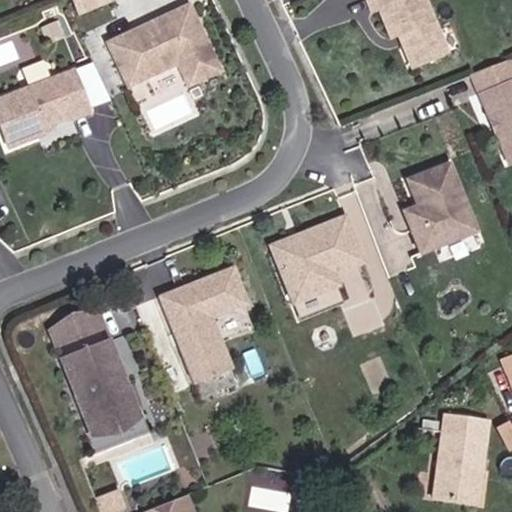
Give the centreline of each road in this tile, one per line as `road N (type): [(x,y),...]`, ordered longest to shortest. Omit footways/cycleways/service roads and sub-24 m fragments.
road 1 (residential): [(246,0),(301,110),(279,187),(5,292),(0,304)]
road 2 (residential): [(0,384),(50,511)]
